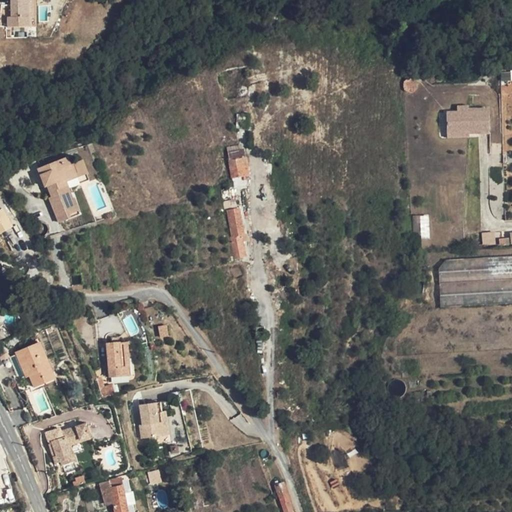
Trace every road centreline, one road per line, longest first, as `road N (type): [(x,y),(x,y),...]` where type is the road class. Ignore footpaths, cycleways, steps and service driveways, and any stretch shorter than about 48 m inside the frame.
road 1 (residential): [(302,511),(269,440),(161,293),(103,298),(0,273)]
road 2 (unknown): [(269,440),(271,263),(261,212),(269,110)]
